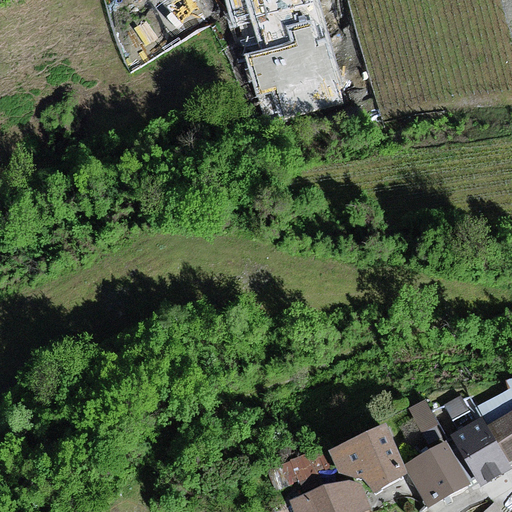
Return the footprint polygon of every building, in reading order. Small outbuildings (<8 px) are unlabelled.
[(478,407),(485,418),(492,429),(511,415),(511,380),(508,383),(511,391),(478,407)] [(462,397),(445,406),(453,421),(470,412),(462,397)] [(427,400),(410,409),(423,434),(440,425),(427,400)] [(511,461),(511,415),(492,429),(511,462),(511,461)] [(511,463),(511,462),(492,429),(485,418),(452,438),(482,488),(511,470),(511,463)] [(389,427),(331,454),(340,475),(365,481),(377,496),(411,476),(407,467),(389,427)] [(449,445),(407,467),(411,476),(429,509),(473,487),(449,445)] [(326,487),(290,501),(294,511),(368,511),(373,510),(363,487),(350,482),(326,487)] [(509,511),(495,496),(476,511),(509,511)]
